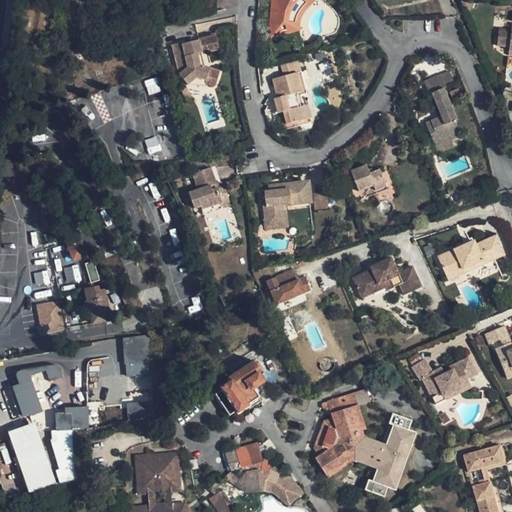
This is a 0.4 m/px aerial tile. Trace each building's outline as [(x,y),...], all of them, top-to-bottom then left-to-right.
[(281,31),(288,29),(288,17),(301,0),(271,0),(270,21),(271,33),(280,33),(280,32),(280,31),(281,31)] [(301,0),(288,17),(288,29),(281,31),(280,31),(280,32),(280,33),(271,33),(271,37),(280,34),(289,32),(299,29),(299,26),(299,24),(300,20),(300,19),(301,16),(302,12),(304,9),(307,6),(308,4),(312,0),(301,0)] [(511,30),(500,29),(498,41),(511,43),(510,46),(509,50),(511,50),(511,30)] [(172,47),(179,76),(182,75),(187,82),(194,78),(205,81),(205,85),(208,87),(212,87),(215,85),(218,72),(204,68),(199,67),(196,56),(201,55),(218,50),(215,37),(172,47)] [(309,53),(303,54),(305,61),(311,60),(309,53)] [(204,68),(201,55),(196,56),(199,67),(204,68)] [(283,76),(301,72),(298,60),(280,64),(283,76)] [(282,113),(285,125),(297,123),(296,117),(301,116),(298,104),(296,93),(299,92),(306,90),(301,72),(283,76),(272,78),(276,98),(279,97),(280,102),(275,104),(277,113),(282,113)] [(182,75),(179,76),(187,85),(208,87),(205,85),(205,81),(194,78),(187,82),(182,75)] [(446,89),(441,76),(428,81),(433,94),(443,90),(446,89)] [(424,124),(433,147),(450,141),(459,137),(454,123),(455,122),(443,90),(433,94),(428,81),(423,83),(428,96),(432,95),(441,118),(424,124)] [(305,102),(301,102),(299,92),(296,93),(298,104),(301,116),(296,117),(297,123),(310,120),(305,102)] [(156,136),(144,141),(149,154),(161,149),(156,136)] [(436,155),(453,149),(450,141),(433,147),(436,155)] [(350,174),(361,201),(376,195),(375,192),(385,188),(379,172),(369,176),(365,167),(350,174)] [(199,209),(200,212),(220,204),(219,201),(226,198),(222,188),(219,189),(215,191),(213,186),(207,170),(189,177),(195,194),(186,197),(192,212),(199,209)] [(282,204),(307,201),(303,181),(271,186),(271,191),(260,193),(261,198),(258,199),(262,223),(278,221),(276,205),(282,204)] [(312,193),(315,209),(328,207),(325,191),(312,193)] [(203,218),(229,207),(226,198),(219,201),(220,204),(200,212),(203,218)] [(263,230),(285,227),(282,204),(276,205),(278,221),(262,223),(263,230)] [(84,256),(76,238),(66,242),(74,260),(84,256)] [(474,244),(438,258),(447,278),(482,264),(484,268),(504,260),(496,241),(476,248),(474,244)] [(370,271),(352,278),(359,293),(382,283),(385,290),(386,292),(398,287),(403,297),(422,288),(412,268),(403,272),(401,267),(395,269),(390,259),(369,267),(370,271)] [(86,264),(90,282),(98,280),(94,262),(86,264)] [(482,264),(447,278),(448,282),(484,268),(482,264)] [(298,280),(293,270),(276,277),(281,288),(298,280)] [(266,282),(271,292),(281,288),(276,277),(266,282)] [(309,290),(304,277),(298,280),(281,288),(271,292),(277,305),(309,290)] [(266,295),(271,292),(266,282),(261,284),(266,295)] [(382,283),(359,293),(362,300),(385,290),(382,283)] [(93,323),(107,320),(106,316),(110,315),(105,290),(100,291),(99,287),(86,289),(93,323)] [(58,302),(36,306),(41,333),(63,329),(58,302)] [(507,328),(487,336),(491,347),(503,342),(511,339),(507,328)] [(511,340),(511,339),(503,342),(505,348),(511,345),(511,340)] [(511,345),(505,348),(496,352),(506,374),(511,371),(511,345)] [(426,361),(413,368),(422,383),(424,382),(432,398),(433,399),(437,407),(446,402),(445,400),(471,386),(469,382),(478,377),(469,359),(450,369),(451,373),(446,376),(443,370),(434,374),(426,361)] [(252,361),(227,378),(228,380),(219,386),(221,389),(236,411),(237,413),(247,406),(249,409),(260,401),(252,388),(261,381),(258,376),(261,373),(260,372),(252,361)] [(14,384),(22,417),(41,412),(31,374),(46,371),(48,380),(62,377),(58,362),(16,373),(18,383),(14,384)] [(264,369),(260,372),(261,373),(258,376),(261,381),(269,376),(264,369)] [(125,374),(126,384),(149,381),(147,371),(125,374)] [(446,402),(447,404),(473,390),(471,386),(445,400),(446,402)] [(230,414),(236,411),(221,389),(215,393),(230,414)] [(403,428),(407,419),(388,412),(384,423),(388,424),(381,444),(359,435),(358,433),(363,431),(355,408),(369,403),(365,390),(327,403),(328,408),(325,409),(327,416),(331,415),(332,419),(334,426),(329,428),(322,425),(316,445),(322,447),(326,453),(320,457),(315,460),(326,476),(346,462),(348,461),(372,470),(363,490),(379,496),(382,487),(386,488),(390,490),(412,432),(407,430),(403,428)] [(153,400),(126,402),(127,421),(154,419),(153,400)] [(65,412),(55,413),(56,430),(53,430),(55,482),(74,481),(72,429),(89,428),(88,406),(65,407),(65,412)] [(447,414),(440,418),(446,427),(453,423),(447,414)] [(323,422),(322,425),(329,428),(334,426),(332,419),(323,422)] [(35,423),(8,433),(29,494),(56,485),(35,423)] [(416,433),(412,432),(390,490),(394,491),(416,433)] [(269,461),(261,458),(257,441),(234,447),(239,465),(246,463),(246,464),(238,472),(239,478),(235,483),(244,490),(251,489),(268,490),(269,490),(270,491),(274,493),(277,495),(285,503),(288,498),(297,495),(291,488),(295,484),(288,474),(284,476),(279,471),(273,467),(269,463),(269,461)] [(315,449),(320,457),(326,453),(322,447),(316,445),(315,449)] [(239,465),(234,447),(224,449),(228,468),(239,465)] [(467,457),(471,473),(484,470),(487,482),(482,483),(482,487),(475,488),(481,511),(499,511),(492,484),(489,472),(488,469),(507,464),(503,448),(467,457)] [(139,497),(149,497),(150,508),(130,509),(130,511),(191,511),(187,506),(174,506),(173,494),(183,495),(181,455),(137,457),(139,497)] [(346,462),(326,476),(328,480),(349,466),(346,462)] [(508,467),(507,464),(488,469),(489,472),(508,467)] [(224,478),(235,483),(239,478),(231,471),(224,478)] [(220,480),(217,479),(211,487),(211,488),(210,490),(211,493),(212,494),(215,496),(208,500),(216,511),(238,511),(236,505),(233,498),(230,494),(219,488),(224,481),(223,479),(222,479),(220,480)]
